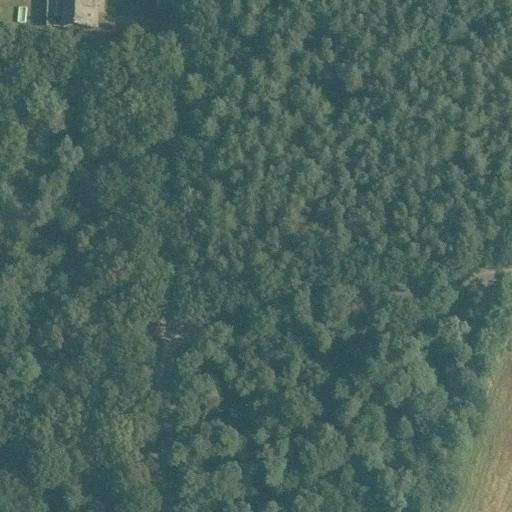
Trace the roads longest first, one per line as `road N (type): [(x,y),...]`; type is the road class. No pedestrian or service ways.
road 1 (unclassified): [(511,281),(169,334)]
road 2 (unclassified): [(163,511),(169,334)]
